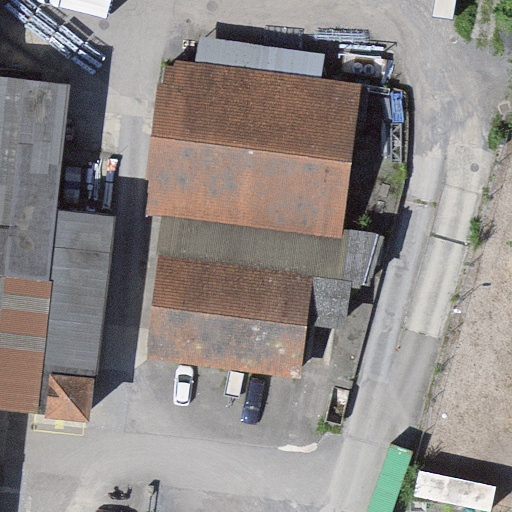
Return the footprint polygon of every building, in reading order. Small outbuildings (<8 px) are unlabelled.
[(0,0),(0,426),(2,408),(47,412),(50,374),(106,379),(121,220),(63,215),(75,88),(0,81),(0,17),(1,0),(0,0)] [(363,87),(167,65),(150,220),(346,242),(363,87)] [(310,280),(170,263),(158,359),(299,377),(310,280)] [(113,310),(113,349),(152,349),(153,311),(113,310)] [(90,511),(91,506),(35,500),(33,511),(90,511)]
